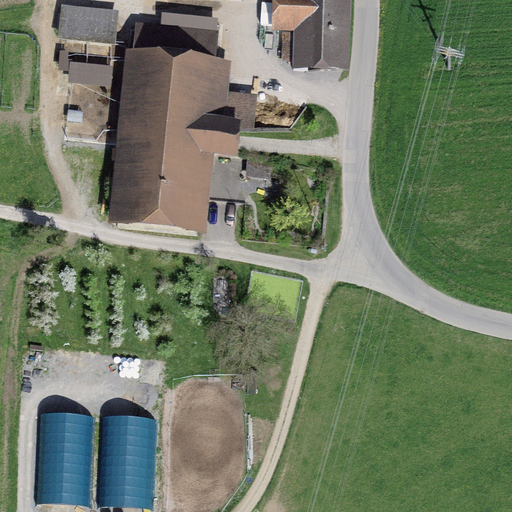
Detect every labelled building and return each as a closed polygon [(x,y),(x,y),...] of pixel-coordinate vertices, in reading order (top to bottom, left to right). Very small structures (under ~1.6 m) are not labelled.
[(340,0),(263,0),(262,42),(285,42),(283,80),(338,81),(340,0)] [(113,20),(55,11),(50,46),(108,54),(113,20)] [(225,75),(207,74),(210,45),(144,38),(126,218),(191,225),(199,150),(218,152),(218,155),(230,156),(233,126),(222,125),(223,113),(222,112),(225,75)] [(41,416),(38,506),(91,508),(94,418),(41,416)] [(101,420),(100,510),(155,511),(156,421),(101,420)]
